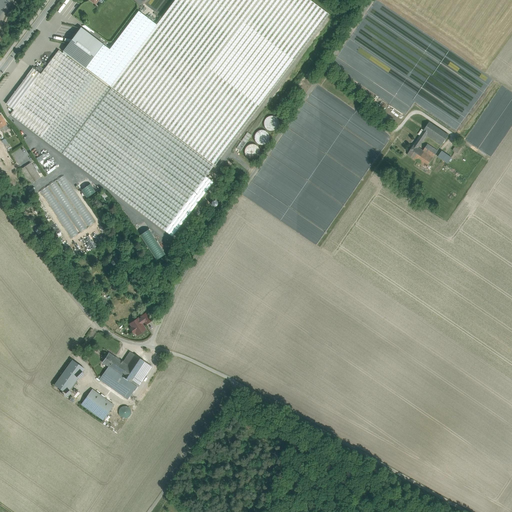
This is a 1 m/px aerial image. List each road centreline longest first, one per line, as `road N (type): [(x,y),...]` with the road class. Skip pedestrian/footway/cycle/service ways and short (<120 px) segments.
road 1 (unclassified): [(371,0),(176,284),(148,345)]
road 2 (unclassified): [(239,384),(466,511)]
road 3 (unclassified): [(0,200),(94,322),(148,345)]
road 4 (unclassified): [(150,511),(239,384)]
